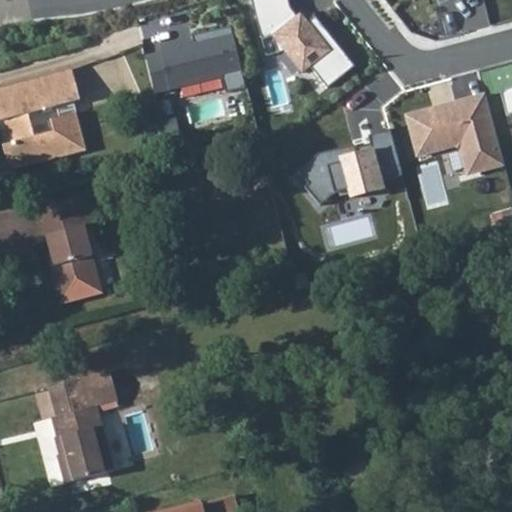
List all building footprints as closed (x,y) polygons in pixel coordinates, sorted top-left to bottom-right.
[(287,0),(253,0),(250,1),(260,41),(271,38),(275,55),(285,53),(302,75),(310,68),(327,89),(354,67),(315,18),(304,27),(290,10),(287,0)] [(228,97),(247,92),(231,27),(194,36),(196,45),(145,57),(155,95),(223,79),(228,97)] [(271,38),(260,41),(264,58),(275,55),(271,38)] [(0,88),(0,108),(5,107),(73,80),(71,70),(0,88)] [(73,80),(5,107),(8,117),(2,119),(8,141),(0,143),(7,165),(36,157),(39,163),(85,150),(76,113),(60,117),(57,104),(77,98),(73,80)] [(511,92),(497,97),(503,121),(511,118),(511,92)] [(482,101),(452,109),(454,116),(467,112),(468,115),(484,111),(482,101)] [(501,170),(484,111),(468,115),(467,112),(454,116),(452,109),(403,122),(414,161),(452,151),(457,155),(463,175),(478,171),(479,176),(501,170)] [(399,181),(386,136),(364,142),(368,156),(352,160),(350,151),(314,160),(293,177),(304,190),(300,193),(315,212),(329,200),(344,196),(346,204),(379,195),(377,187),(399,181)] [(70,198),(39,206),(47,236),(42,238),(50,267),(46,268),(56,305),(98,294),(92,262),(82,227),(78,228),(70,198)] [(104,377),(48,391),(55,421),(50,423),(54,443),(61,441),(65,458),(57,460),(64,488),(112,474),(95,411),(112,406),(104,377)] [(380,511),(368,468),(343,476),(352,511),(380,511)]
